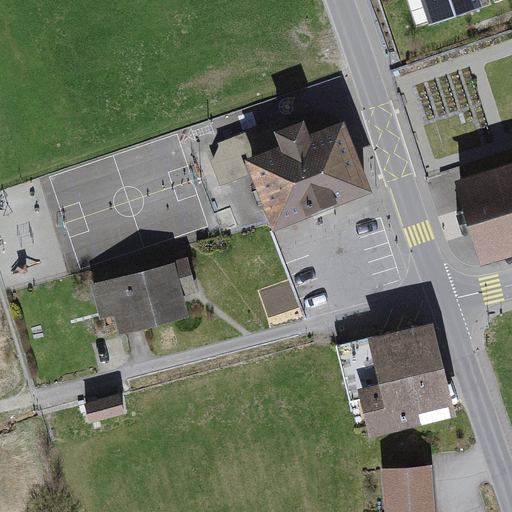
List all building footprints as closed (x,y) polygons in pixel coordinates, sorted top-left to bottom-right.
[(418,0),(427,26),(483,8),(480,0),(418,0)] [(248,150),(276,221),(334,198),(365,187),(341,125),(331,129),(326,115),(303,123),(302,121),(286,127),(285,123),(275,126),(279,137),(248,150)] [(236,145),(273,134),(268,119),(209,137),(222,177),(244,170),(236,145)] [(511,167),(461,183),(483,257),(511,247),(511,167)] [(200,302),(190,266),(89,294),(98,327),(113,323),(119,345),(187,327),(181,307),(200,302)] [(364,448),(452,429),(431,335),(361,350),(372,396),(353,400),(364,448)] [(83,410),(88,430),(126,420),(121,401),(83,410)] [(433,511),(430,473),(380,477),(382,511),(433,511)]
